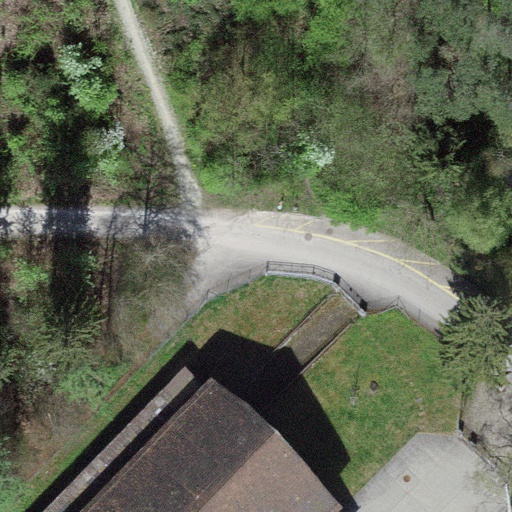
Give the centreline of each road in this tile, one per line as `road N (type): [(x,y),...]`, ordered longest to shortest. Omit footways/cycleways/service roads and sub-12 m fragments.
road 1 (residential): [(511,352),(382,268),(325,247),(261,237)]
road 2 (track): [(261,237),(0,223)]
